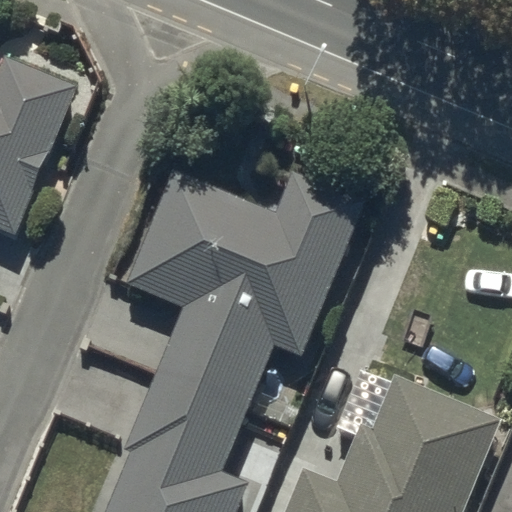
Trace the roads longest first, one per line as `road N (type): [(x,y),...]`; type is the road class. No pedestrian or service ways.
road 1 (residential): [(0,437),(181,0)]
road 2 (trunk): [(511,77),(322,0)]
